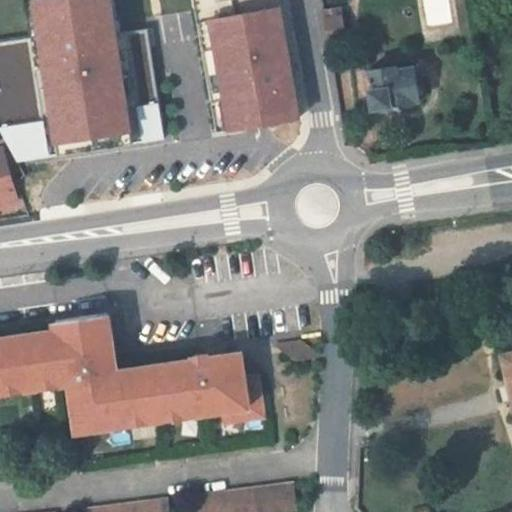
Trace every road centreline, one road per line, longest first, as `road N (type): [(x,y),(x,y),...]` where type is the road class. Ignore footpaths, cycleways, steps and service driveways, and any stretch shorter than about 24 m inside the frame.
road 1 (primary): [(290,206),(0,249)]
road 2 (residential): [(330,235),(336,511)]
road 3 (unknown): [(187,151),(78,170),(55,196),(52,242)]
road 4 (residential): [(293,0),(321,166)]
road 5 (primary): [(511,169),(354,183)]
road 6 (primary): [(358,204),(511,183)]
road 7 (unknown): [(187,151),(167,0)]
road 8 (unknown): [(301,175),(274,153),(248,146),(187,151)]
